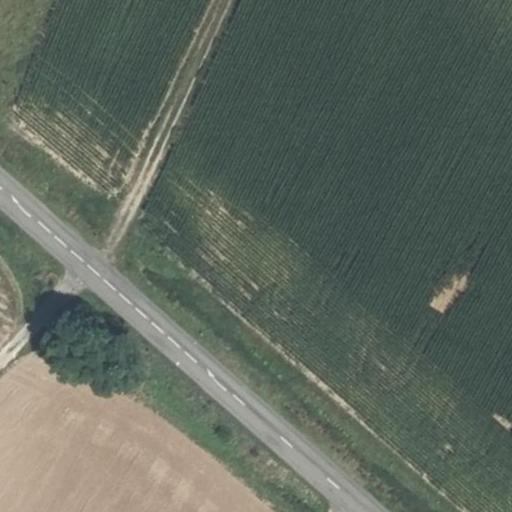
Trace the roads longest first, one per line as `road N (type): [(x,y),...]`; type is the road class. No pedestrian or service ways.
road 1 (secondary): [(366,511),(0,190)]
road 2 (track): [(0,358),(93,273),(135,204),(230,0)]
